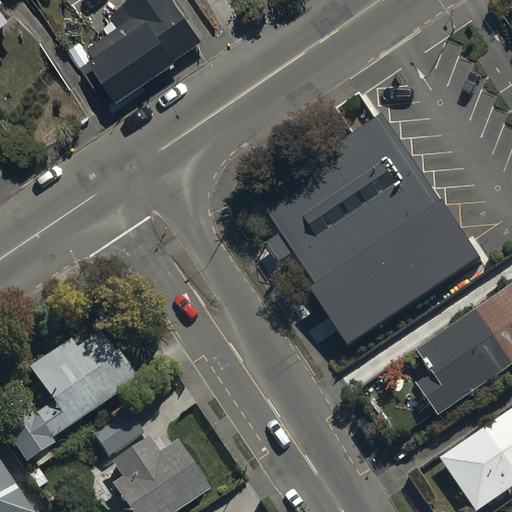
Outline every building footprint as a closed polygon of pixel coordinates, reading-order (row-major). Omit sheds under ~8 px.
[(81,70),(79,72),(109,113),(174,67),(202,48),(169,0),(130,0),(109,24),(117,35),(88,55),(93,62),(90,64),(81,52),(73,58),(81,70)] [(0,37),(10,30),(0,15),(0,10),(2,10),(0,7),(0,37)] [(421,84),(404,95),(420,120),(427,116),(447,147),(482,124),(490,136),(511,122),(511,104),(500,86),(507,81),(490,54),(483,59),(474,46),(468,50),(464,45),(416,75),(421,84)] [(384,118),(254,200),(311,291),(442,209),(384,118)] [(442,209),(311,291),(349,351),(480,269),(442,209)] [(432,381),(417,392),(441,427),(511,377),(511,296),(418,361),(432,381)] [(27,474),(57,453),(54,449),(138,393),(102,341),(78,358),(71,347),(30,376),(55,412),(8,446),(27,474)] [(511,409),(444,457),(448,463),(479,511),(511,489),(511,409)] [(102,448),(111,462),(145,441),(136,427),(102,448)] [(149,446),(113,470),(123,485),(112,492),(125,511),(193,511),(214,498),(177,451),(162,462),(149,446)] [(0,511),(26,511),(0,473),(0,511)]
